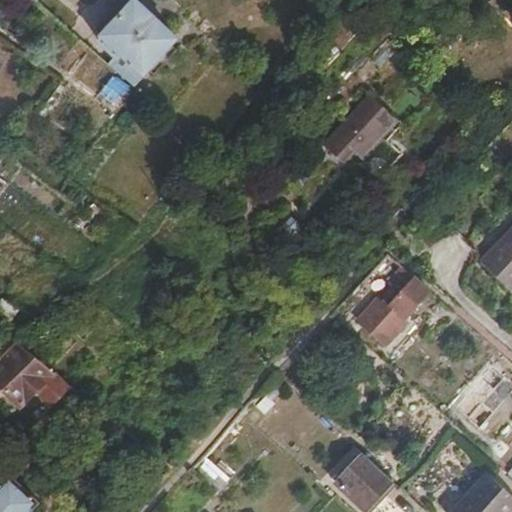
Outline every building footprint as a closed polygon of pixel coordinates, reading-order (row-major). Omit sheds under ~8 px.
[(106,64),(135,89),(182,37),(139,0),(138,0),(118,22),(111,16),(98,30),(105,37),(102,41),(116,54),(106,64)] [(377,100),(343,156),(365,169),(373,155),(381,160),(407,118),(377,100)] [(431,200),(413,218),(427,233),(445,215),(431,200)] [(511,223),(479,256),(510,288),(511,286),(511,223)] [(389,249),(334,309),(350,324),(381,291),(407,315),(432,287),(389,249)] [(0,382),(22,403),(56,371),(19,341),(0,360),(0,382)] [(489,391),(467,415),(480,426),(511,390),(511,379),(492,362),(476,379),(489,391)] [(28,455),(5,436),(0,441),(0,448),(19,465),(28,455)] [(366,454),(339,481),(370,510),(396,482),(366,454)] [(20,511),(37,493),(8,468),(0,476),(0,511),(20,511)] [(511,494),(485,470),(449,511),(450,511),(507,511),(511,507),(511,494)]
